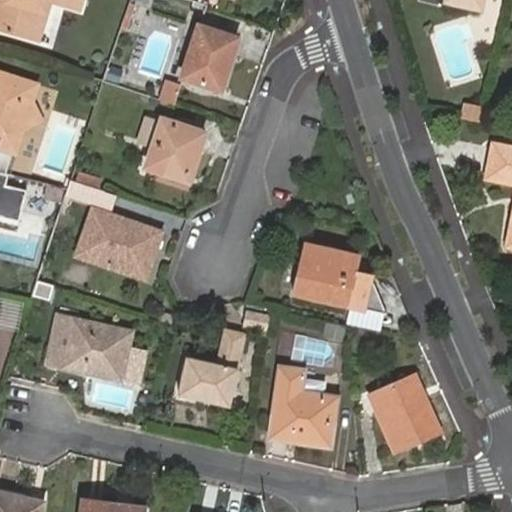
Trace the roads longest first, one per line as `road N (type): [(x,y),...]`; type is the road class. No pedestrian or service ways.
road 1 (residential): [(511,430),(382,136),(351,33)]
road 2 (residential): [(316,504),(296,480),(39,422)]
road 3 (residential): [(351,33),(282,75),(217,256)]
road 4 (residential): [(511,471),(316,504)]
